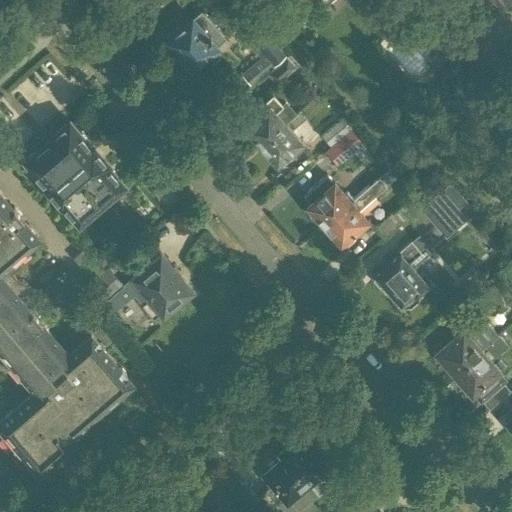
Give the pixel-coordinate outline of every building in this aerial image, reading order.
[(511,0),(493,0),(503,11),(511,3),(511,0)] [(227,37),(202,9),(183,27),(180,24),(167,35),(170,38),(169,38),(194,66),(201,73),(221,55),(214,47),(227,37)] [(263,56),(270,65),(285,52),(261,23),(245,35),(263,56)] [(263,56),(243,73),(250,81),(270,65),(263,56)] [(278,81),(296,65),(288,57),(270,73),(278,81)] [(452,81),(464,71),(458,64),(446,74),(452,81)] [(254,114),(243,124),(252,134),(251,136),(256,142),(259,142),(261,143),(286,121),(297,112),(286,99),(281,103),(273,95),(265,101),(268,105),(256,116),(254,114)] [(286,121),(261,143),(267,151),(267,154),(272,160),(275,160),(277,162),(288,152),(291,155),(294,155),(306,145),(301,140),(302,140),(292,128),(304,117),(298,111),(297,112),(286,121)] [(330,143),(348,127),(341,118),(322,133),(330,143)] [(92,144),(71,119),(52,135),(52,136),(26,158),(47,183),(63,202),(74,215),(119,176),(109,163),(93,144),(92,144)] [(337,163),(361,144),(349,130),(350,129),(348,127),(330,143),(331,144),(325,149),(337,163)] [(343,244),(352,237),(350,234),(368,219),(359,209),(395,176),(387,167),(351,200),(324,223),(343,244)] [(324,223),(351,200),(327,173),(304,193),(311,202),(308,204),(311,208),(310,212),(312,214),(316,214),(324,223)] [(448,207),(441,213),(454,228),(461,221),(476,208),(451,179),(436,192),(448,207)] [(13,207),(0,192),(0,344),(38,389),(0,421),(0,422),(39,469),(73,440),(66,431),(74,424),(77,427),(131,381),(92,335),(69,354),(41,322),(43,320),(33,308),(31,310),(23,300),(31,293),(32,289),(24,280),(19,279),(13,272),(22,263),(16,256),(38,236),(23,219),(25,217),(15,205),(13,207)] [(419,293),(418,291),(428,282),(413,265),(433,247),(419,231),(375,270),(376,272),(374,278),(380,284),(386,283),(405,305),(412,306),(419,299),(419,293)] [(73,256),(84,269),(70,281),(78,290),(104,267),(85,246),(73,256)] [(113,257),(103,246),(93,255),(102,266),(113,257)] [(192,288),(162,252),(124,283),(109,265),(89,281),(105,300),(118,289),(127,300),(135,293),(155,316),(162,310),(163,311),(169,311),(176,305),(177,300),(192,288)] [(505,299),(488,279),(469,295),(478,307),(487,299),(494,308),(505,299)] [(483,325),(476,318),(473,321),(473,320),(463,329),(463,328),(437,351),(447,361),(446,364),(448,366),(451,366),(455,371),(490,340),(480,328),(483,325)] [(477,396),(501,375),(511,364),(501,352),(509,344),(499,332),(490,340),(455,371),(464,380),(463,383),(468,388),(470,388),(477,396)] [(311,444),(305,437),(298,442),(295,438),(282,449),(308,480),(318,492),(329,483),(333,486),(341,479),(320,455),(323,452),(314,442),(311,444)] [(298,510),(318,492),(308,480),(282,449),(281,450),(284,454),(265,471),(266,472),(262,475),(270,485),(274,482),(298,510)] [(360,511),(372,503),(364,493),(341,511),(360,511)]
